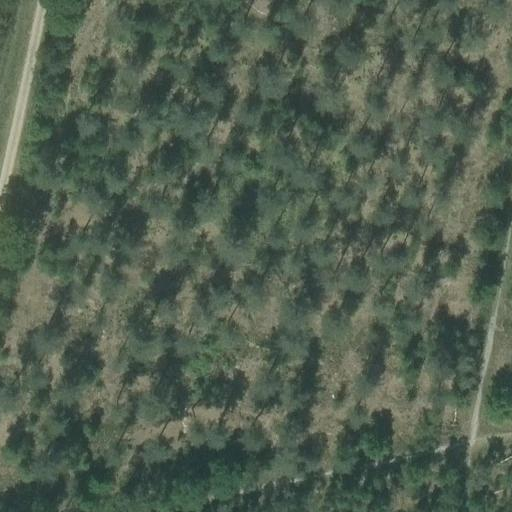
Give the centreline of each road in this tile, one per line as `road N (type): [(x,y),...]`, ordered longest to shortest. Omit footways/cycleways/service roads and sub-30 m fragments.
road 1 (track): [(150,511),(511,438)]
road 2 (track): [(511,218),(459,511)]
road 3 (track): [(40,0),(0,191)]
